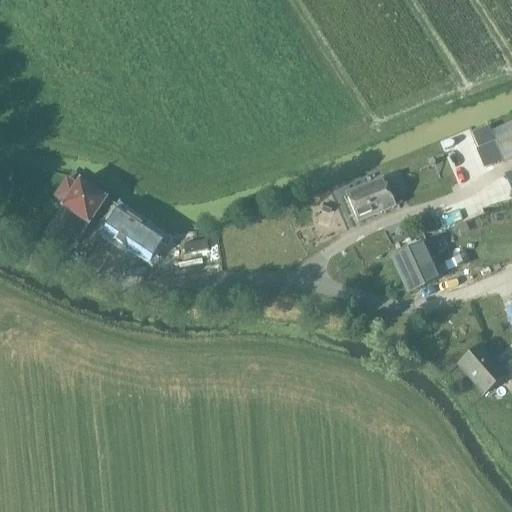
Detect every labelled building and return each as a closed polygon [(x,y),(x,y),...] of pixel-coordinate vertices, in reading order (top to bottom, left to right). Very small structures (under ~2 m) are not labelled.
[(503,163),(511,159),(511,122),(490,131),(495,143),(503,163)] [(489,128),(471,135),(477,150),(495,143),(490,131),(489,128)] [(359,222),(395,207),(392,199),(384,180),(347,195),(359,222)] [(43,236),(60,248),(61,249),(81,220),(88,225),(98,210),(112,219),(118,209),(105,200),(106,199),(79,181),(61,207),(62,208),(43,236)] [(399,196),(392,199),(395,207),(402,204),(399,196)] [(116,239),(144,256),(159,231),(130,215),(125,223),(125,222),(116,239)] [(439,279),(423,243),(390,258),(406,293),(439,279)] [(453,256),(458,268),(469,263),(464,252),(453,256)] [(457,366),(484,396),(506,376),(480,346),(457,366)]
